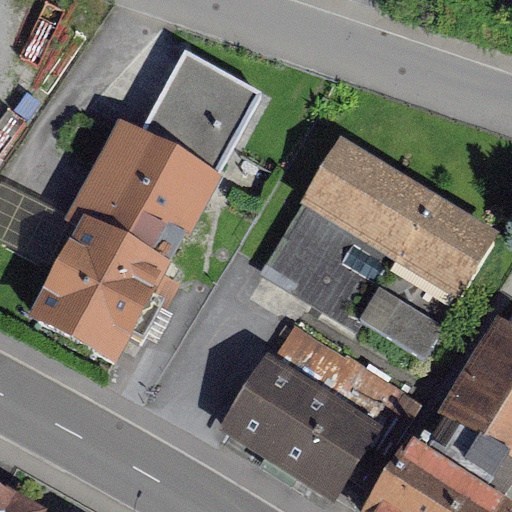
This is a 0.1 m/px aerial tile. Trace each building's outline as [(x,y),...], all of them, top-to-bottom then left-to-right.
[(266,102),(190,60),(144,144),(221,185),(266,102)] [(436,299),(484,232),(339,127),(242,263),(318,318),(367,250),(436,299)] [(177,280),(227,189),(221,185),(144,144),(122,132),(68,232),(81,239),(85,231),(177,280)] [(177,280),(85,231),(81,239),(30,332),(117,379),(157,306),(179,318),(194,290),(177,280)] [(284,315),(215,422),(328,494),(436,326),(372,284),(332,345),(284,315)] [(511,344),(483,324),(426,405),(511,465),(511,344)] [(504,511),(505,511),(397,441),(353,508),(358,511),(504,511)] [(0,511),(46,511),(0,485),(0,511)]
